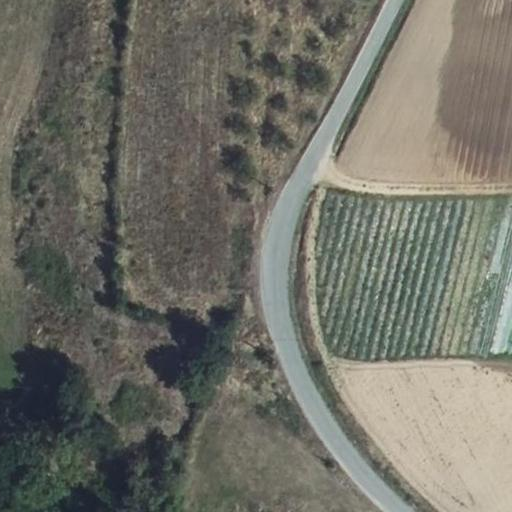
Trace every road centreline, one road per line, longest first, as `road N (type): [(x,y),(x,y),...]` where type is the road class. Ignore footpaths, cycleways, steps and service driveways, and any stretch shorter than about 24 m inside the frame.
road 1 (unclassified): [(402,511),(314,412),(276,311),(273,274),(306,167),(394,0)]
road 2 (track): [(326,135),(326,164),(344,181),(511,189)]
